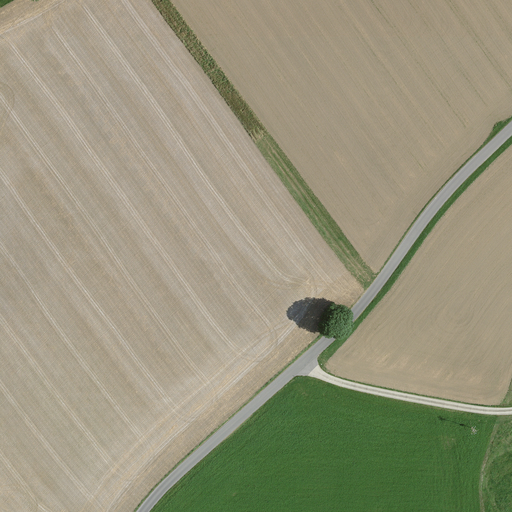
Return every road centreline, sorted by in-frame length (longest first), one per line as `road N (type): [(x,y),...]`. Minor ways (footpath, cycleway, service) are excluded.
road 1 (unclassified): [(141,511),(331,336),(455,183),(511,129)]
road 2 (track): [(511,410),(360,387),(299,365)]
